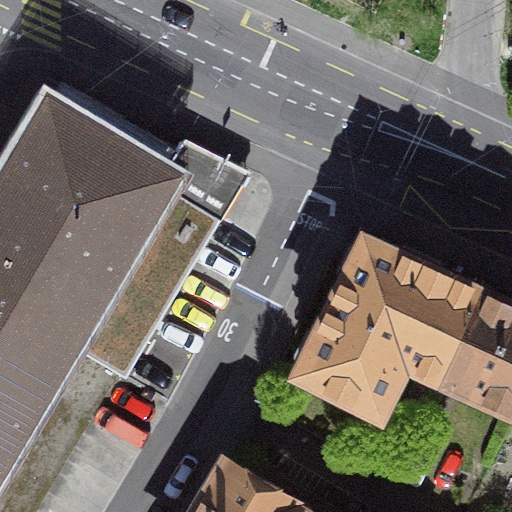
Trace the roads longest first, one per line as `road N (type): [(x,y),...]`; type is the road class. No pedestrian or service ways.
road 1 (residential): [(205,400),(344,120)]
road 2 (secondary): [(344,120),(77,0)]
road 3 (residential): [(392,511),(205,400)]
road 4 (secondary): [(511,195),(344,120)]
road 5 (residential): [(139,511),(205,400)]
